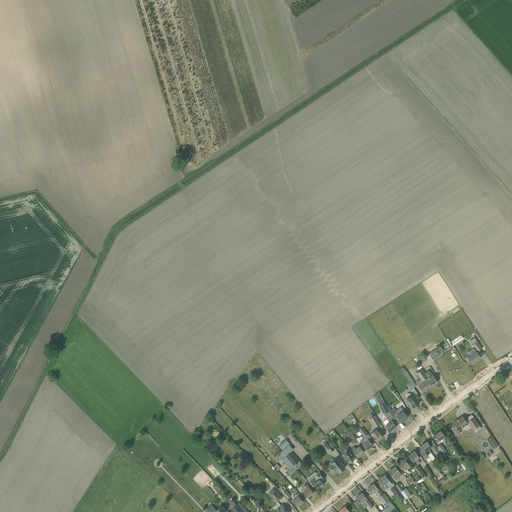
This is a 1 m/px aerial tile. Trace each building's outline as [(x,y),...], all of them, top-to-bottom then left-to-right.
[(402,320),(389,329),(414,365),(426,357),(402,320)] [(470,342),(472,345),(473,344),(478,351),(482,349),(475,339),(470,342)] [(391,347),(379,355),(400,386),(412,378),(391,347)] [(436,349),(429,354),(433,360),(440,355),(436,349)] [(467,359),(467,360),(468,361),(469,360),(471,363),(481,357),(476,350),(467,357),(467,358),(467,359)] [(421,378),(416,382),(417,384),(416,385),(421,392),(422,391),(423,392),(438,382),(437,380),(434,376),(433,375),(428,378),(422,369),(417,373),(421,378)] [(413,394),(406,399),(413,408),(420,403),(417,399),(420,397),(415,389),(411,391),(413,394)] [(385,403),(379,406),(384,414),(387,417),(386,418),(388,421),(389,422),(385,425),(390,431),(391,432),(394,429),(393,429),(396,426),(392,422),(395,420),(391,415),(389,411),(390,411),(385,403)] [(394,408),(390,411),(389,411),(391,415),(395,420),(398,417),(401,422),(404,419),(405,420),(408,418),(407,417),(408,417),(402,410),(403,410),(400,406),(396,410),(394,408)] [(369,418),(375,428),(380,424),(375,415),(369,418)] [(455,425),(452,428),(457,435),(461,433),(459,430),(469,423),(470,423),(467,419),(465,420),(462,416),(453,423),(455,425)] [(358,428),(363,435),(364,437),(365,436),(367,434),(361,426),(358,428)] [(358,441),(348,429),(345,431),(355,443),(358,441)] [(372,436),(377,442),(383,437),(378,431),(376,429),(371,434),(373,436),(372,436)] [(435,435),(438,439),(439,440),(441,438),(444,441),(447,438),(441,430),(435,435)] [(364,437),(363,435),(361,436),(362,438),(360,440),(367,449),(373,445),(369,439),(368,440),(365,436),(364,437)] [(492,436),(487,439),(493,449),(498,445),(492,436)] [(420,446),(422,448),(425,452),(427,455),(428,455),(431,452),(428,449),(431,447),(427,441),(420,446)] [(324,444),(330,452),(333,450),(327,442),(324,444)] [(437,446),(438,449),(439,448),(444,454),(447,452),(445,450),(446,450),(441,444),(437,447),(437,446)] [(353,450),(358,457),(364,452),(359,445),(356,448),(354,446),(352,448),(353,450)] [(438,449),(437,446),(436,447),(434,445),(431,448),(439,458),(442,456),(441,455),(442,455),(437,449),(438,449)] [(281,451),(294,465),(299,460),(291,451),(287,446),(282,450),(281,451)] [(425,452),(422,448),(419,451),(424,458),(425,458),(426,459),(429,457),(428,455),(427,455),(425,452)] [(352,462),(351,460),(354,458),(347,449),(342,453),(350,464),(352,462)] [(296,468),(294,465),(281,451),(279,453),(280,454),(277,457),(280,461),(281,459),(290,469),(288,471),(290,474),(296,468)] [(420,463),(417,459),(419,457),(414,451),(408,455),(414,463),(412,465),(421,478),(425,475),(417,464),(420,463)] [(332,464),(328,468),(333,474),(337,471),(339,473),(345,468),(337,458),(331,463),(332,464)] [(405,459),(398,464),(403,469),(406,467),(409,471),(412,468),(409,464),(405,459)] [(389,471),(392,475),(393,477),(394,477),(396,479),(402,475),(395,466),(389,471)] [(316,474),(309,480),(314,487),(315,485),(316,485),(319,488),(324,484),(322,481),(325,478),(320,472),(316,474)] [(385,474),(378,479),(383,485),(386,482),(390,489),(395,485),(393,483),(392,484),(389,480),(385,474)] [(414,482),(409,475),(406,477),(411,484),(414,482)] [(236,482),(243,488),(246,486),(239,479),(236,482)] [(398,482),(395,485),(404,497),(405,499),(411,495),(406,487),(403,489),(398,482)] [(300,489),(304,494),(307,498),(314,493),(306,483),(303,486),(303,487),(300,489)] [(375,491),(377,494),(380,491),(374,483),(367,488),(372,494),(375,491)] [(395,485),(390,489),(396,497),(399,500),(400,500),(404,497),(395,485)] [(279,490),(288,499),(291,495),(284,489),(285,488),(283,486),(282,487),(279,490)] [(268,493),(277,502),(282,497),(273,488),(268,493)] [(361,503),(356,507),(359,511),(366,511),(361,505),(365,502),(370,509),(373,506),(362,492),(356,497),(361,503)] [(295,498),(292,500),(294,502),(297,506),(303,501),(300,497),(296,493),(293,496),(295,497),(295,498)] [(379,497),(384,504),(389,500),(383,493),(379,497)] [(234,511),(243,511),(236,504),(234,501),(228,506),(234,511)] [(236,504),(243,511),(249,511),(248,510),(247,511),(239,502),(236,504)]
